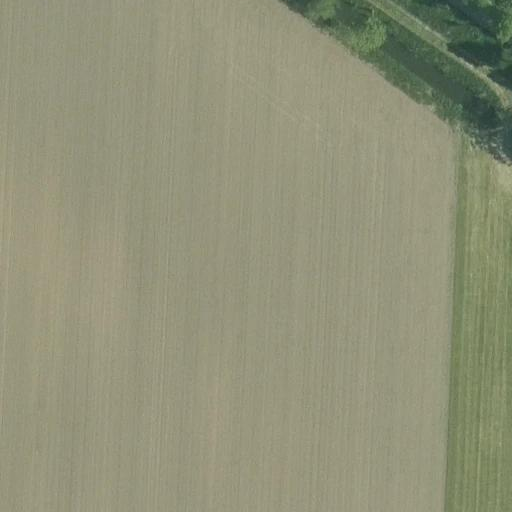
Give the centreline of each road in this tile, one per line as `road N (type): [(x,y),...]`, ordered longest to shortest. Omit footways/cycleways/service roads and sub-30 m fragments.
road 1 (track): [(281,0),(492,146)]
road 2 (track): [(376,0),(511,96)]
